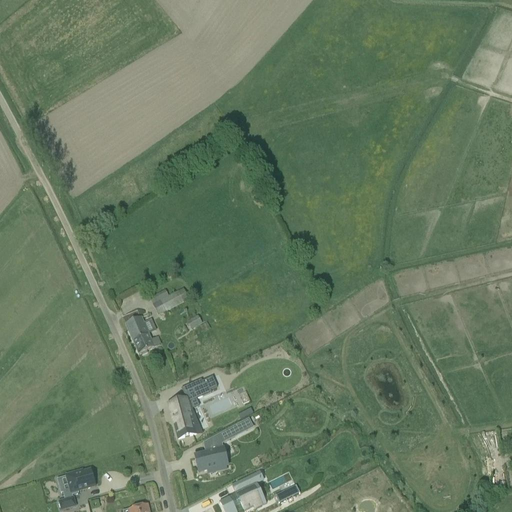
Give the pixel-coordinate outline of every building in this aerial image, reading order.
[(168,298),(165,291),(149,300),(158,317),(187,302),(181,292),(178,293),(168,298)] [(131,315),(122,319),(138,356),(140,355),(142,358),(148,355),(146,352),(148,352),(160,346),(157,339),(150,342),(137,312),(131,315)] [(190,331),(202,325),(197,317),(186,323),(190,331)] [(203,334),(210,330),(206,324),(200,328),(203,334)] [(186,401),(169,408),(175,422),(176,424),(173,425),(178,440),(196,436),(195,433),(199,431),(189,409),(187,405),(196,401),(202,398),(211,394),(210,392),(217,389),(212,378),(202,383),(201,383),(203,386),(194,390),(192,387),(196,397),(186,401)] [(240,421),(253,415),(250,410),(238,416),(240,421)] [(241,425),(230,430),(231,431),(235,438),(245,433),(241,425)] [(263,425),(242,436),(248,447),(251,445),(263,439),(273,457),(278,454),(270,439),(269,436),(269,435),(265,428),(264,425),(263,425)] [(221,451),(195,457),(199,474),(225,468),(221,451)] [(65,502),(59,504),(61,511),(75,508),(73,500),(72,497),(79,495),(78,493),(95,488),(90,472),(83,474),(82,472),(81,472),(67,476),(66,476),(66,478),(70,491),(62,493),(63,494),(65,502)] [(228,499),(219,504),(219,505),(220,504),(223,511),(235,511),(234,510),(240,507),(242,511),(245,511),(253,508),(254,511),(261,508),(263,507),(263,506),(259,498),(259,497),(258,497),(254,488),(254,487),(253,487),(253,485),(255,483),(254,480),(253,481),(245,485),(243,481),(231,487),(231,488),(231,487),(235,495),(235,496),(231,498),(229,499),(228,499)] [(283,497),(276,500),(278,505),(279,505),(285,502),(283,497)]
